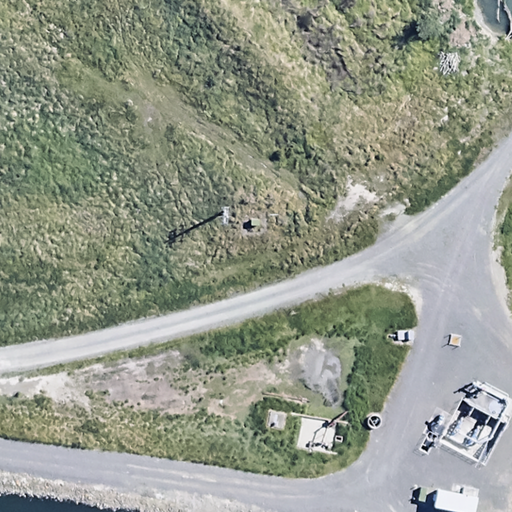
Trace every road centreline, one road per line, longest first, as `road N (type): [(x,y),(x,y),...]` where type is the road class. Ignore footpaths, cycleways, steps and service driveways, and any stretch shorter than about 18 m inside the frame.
road 1 (track): [(0,346),(65,337),(356,258),(438,218)]
road 2 (track): [(414,431),(438,218),(511,139)]
